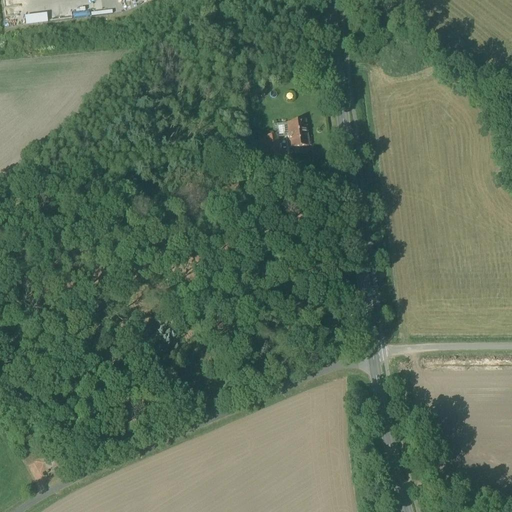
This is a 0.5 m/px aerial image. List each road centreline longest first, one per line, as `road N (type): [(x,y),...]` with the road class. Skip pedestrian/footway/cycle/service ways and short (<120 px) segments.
road 1 (unclassified): [(374,354),(18,511)]
road 2 (secondary): [(328,0),(374,354)]
road 3 (secondary): [(374,354),(406,511)]
road 4 (unclassified): [(511,346),(374,354)]
